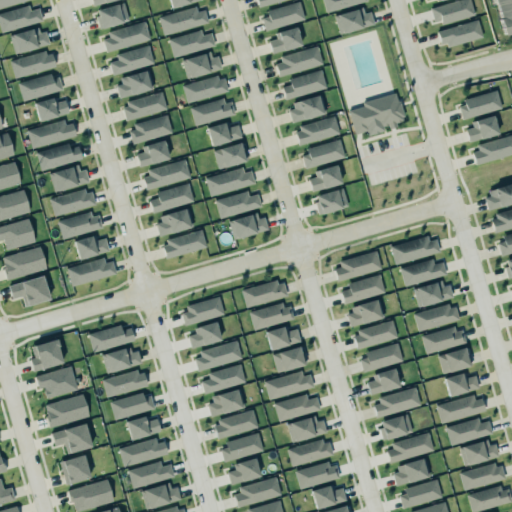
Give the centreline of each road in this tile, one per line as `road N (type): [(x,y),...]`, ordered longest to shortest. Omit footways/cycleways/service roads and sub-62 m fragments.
road 1 (residential): [(210,511),(62,0)]
road 2 (residential): [(0,334),(455,202)]
road 3 (residential): [(511,400),(396,0)]
road 4 (residential): [(299,247),(375,511)]
road 5 (residential): [(227,0),(299,247)]
road 6 (residential): [(0,356),(44,511)]
